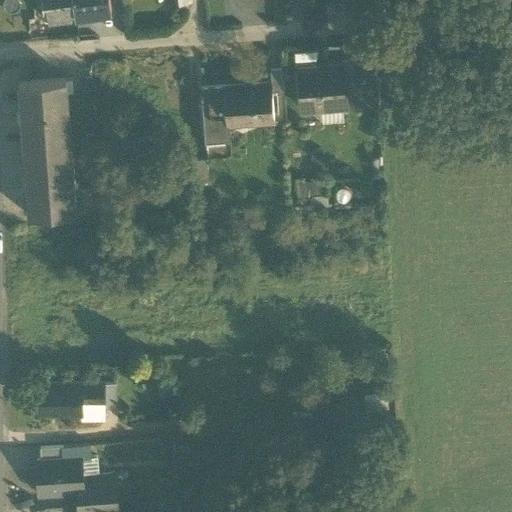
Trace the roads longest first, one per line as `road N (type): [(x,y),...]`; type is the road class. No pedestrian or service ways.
road 1 (residential): [(366,23),(0,54)]
road 2 (track): [(511,14),(366,23)]
